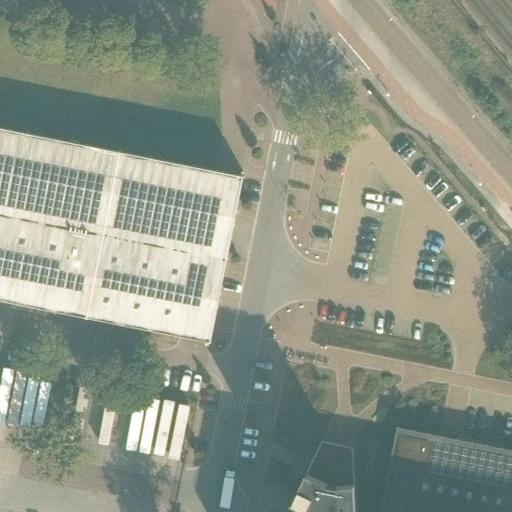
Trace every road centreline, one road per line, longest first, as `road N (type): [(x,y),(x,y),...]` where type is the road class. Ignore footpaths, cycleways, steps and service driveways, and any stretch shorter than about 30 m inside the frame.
road 1 (unclassified): [(210,511),(287,125)]
road 2 (unclassified): [(241,39),(51,0)]
road 3 (tertiary): [(388,13),(511,158)]
road 4 (unclassified): [(287,125),(327,62),(388,13)]
road 5 (unclassified): [(330,0),(295,74),(287,125)]
